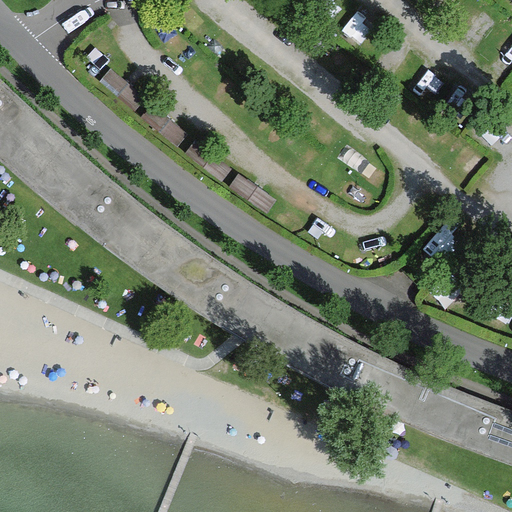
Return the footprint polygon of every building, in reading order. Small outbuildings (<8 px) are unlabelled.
[(112,71),(101,84),(134,114),(146,102),(112,71)] [(0,158),(35,189),(151,280),(242,337),(332,387),(485,454),(511,463),(511,410),(503,408),(356,342),(254,286),(173,228),(79,152),(0,78),(0,158)] [(151,107),(141,119),(178,149),(189,136),(151,107)] [(195,142),(184,156),(222,184),(233,171),(195,142)] [(238,176),(229,189),(268,215),(277,202),(238,176)]
